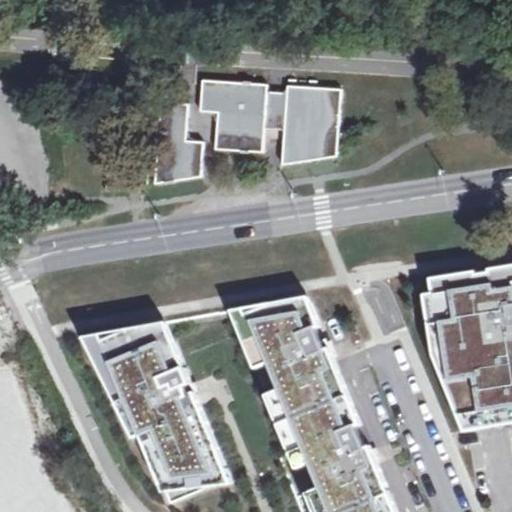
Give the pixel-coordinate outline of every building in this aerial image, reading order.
[(289,96),(269,95),(270,87),(205,83),(203,113),(222,114),(220,151),(265,155),(267,132),(287,134),(285,166),(339,159),(343,92),(289,89),(289,96)] [(206,144),(188,143),(191,106),(165,105),(158,186),(203,178),(206,144)] [(109,195),(151,186),(155,155),(112,153),(109,195)] [(511,266),(433,280),(452,380),(447,381),(464,423),(511,414),(511,266)] [(321,324),(307,294),(233,308),(245,337),(259,333),(333,511),(396,511),(369,445),(364,446),(356,424),(360,422),(327,339),(320,340),(315,325),(321,324)] [(95,332),(85,336),(96,365),(107,361),(163,489),(231,482),(165,318),(100,339),(95,332)] [(0,457),(18,451),(0,396),(0,457)] [(73,511),(59,466),(0,483),(0,511),(73,511)]
